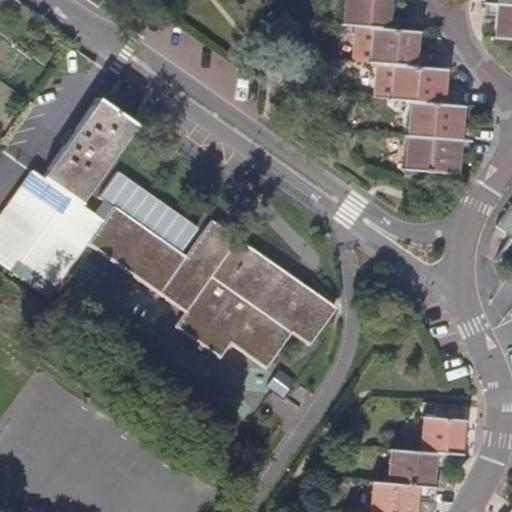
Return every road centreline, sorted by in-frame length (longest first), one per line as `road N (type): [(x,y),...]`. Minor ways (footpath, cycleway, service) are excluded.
road 1 (residential): [(50,0),(351,211)]
road 2 (residential): [(459,511),(494,458),(502,402),(457,289)]
road 3 (residential): [(351,211),(457,289)]
road 4 (residential): [(511,101),(474,70),(431,6)]
